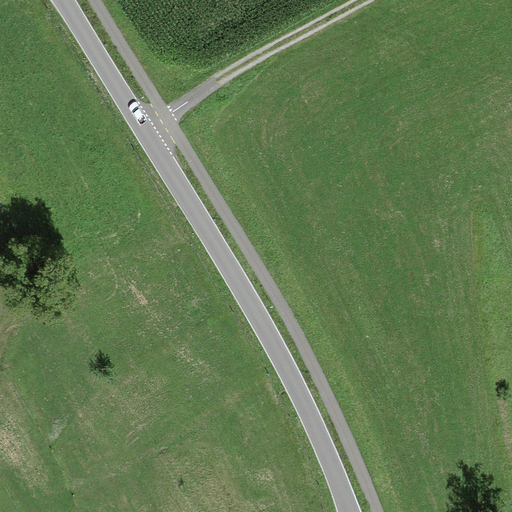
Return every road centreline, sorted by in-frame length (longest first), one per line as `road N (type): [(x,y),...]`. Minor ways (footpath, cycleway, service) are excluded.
road 1 (residential): [(64,0),(274,343),(350,511)]
road 2 (track): [(145,131),(225,75),(360,0)]
